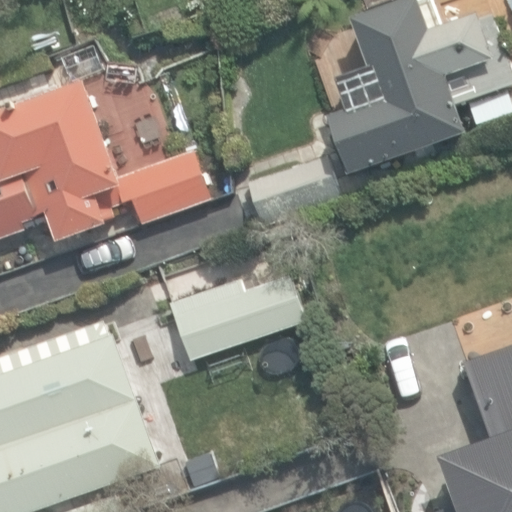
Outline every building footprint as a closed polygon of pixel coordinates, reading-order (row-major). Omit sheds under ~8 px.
[(331,117),(352,178),(475,136),(461,106),(511,87),(511,56),(499,20),(484,25),(481,17),(434,33),(423,1),(360,22),(376,67),(340,79),(351,110),(331,117)] [(125,179),(91,85),(0,117),(0,172),(1,175),(0,175),(0,243),(30,232),(28,226),(50,218),(61,247),(114,228),(109,213),(136,203),(145,227),(215,201),(198,152),(125,179)] [(251,185),(264,226),(345,199),(331,158),(251,185)] [(178,317),(193,360),(232,346),(217,303),(178,317)] [(0,511),(44,511),(166,471),(120,337),(112,339),(106,322),(0,358),(0,511)] [(458,508),(448,511),(511,511),(511,349),(467,366),(496,444),(442,463),(458,508)]
